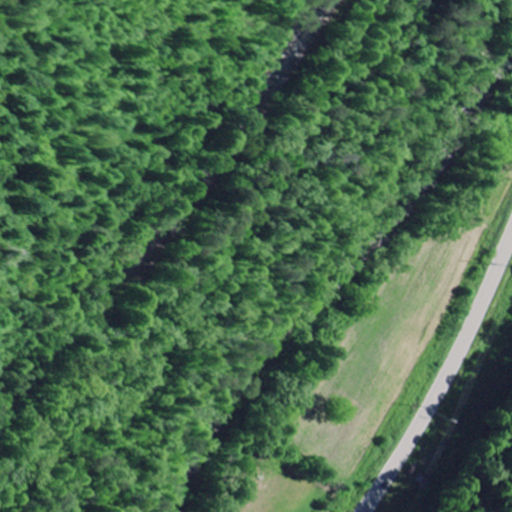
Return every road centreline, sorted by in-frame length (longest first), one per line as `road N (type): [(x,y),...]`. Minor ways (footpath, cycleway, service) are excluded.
road 1 (secondary): [(364,511),(444,381),(511,234)]
road 2 (residential): [(511,80),(438,103),(397,134),(387,125),(400,90),(438,64),(492,0)]
